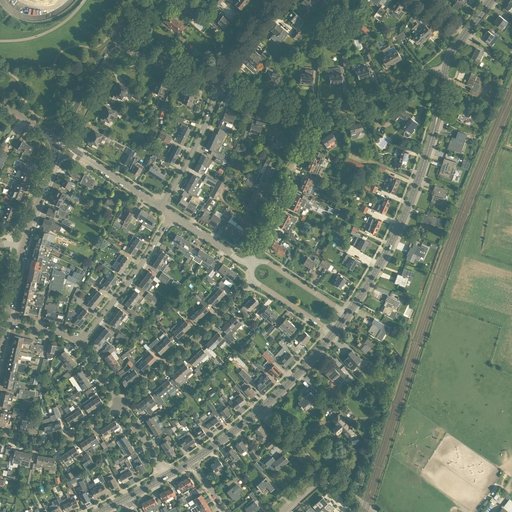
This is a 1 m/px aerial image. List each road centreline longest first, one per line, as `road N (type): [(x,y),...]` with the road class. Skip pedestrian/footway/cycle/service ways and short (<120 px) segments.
road 1 (secondary): [(347,313),(407,207),(445,70)]
road 2 (residential): [(119,404),(170,364),(252,278)]
road 3 (residential): [(252,262),(253,240),(311,110)]
road 4 (residential): [(81,344),(171,214)]
road 5 (residential): [(311,110),(364,105),(445,70)]
road 6 (residential): [(161,206),(218,86)]
road 7 (residential): [(0,436),(54,446),(119,404)]
